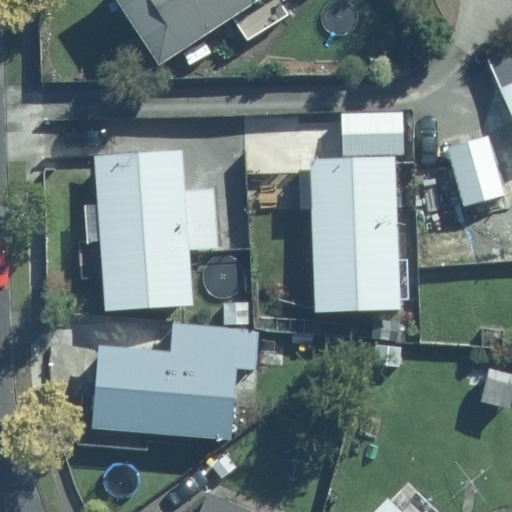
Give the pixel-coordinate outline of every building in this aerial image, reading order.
[(247,0),(139,0),(169,48),(247,0)] [(331,122),(279,125),(277,155),(334,153),(335,158),(402,157),(400,116),(332,117),(331,122)] [(503,210),(489,145),(448,153),(462,219),(503,210)] [(175,155),(84,160),(93,315),(182,309),(179,254),(211,252),(207,192),(177,195),(175,155)] [(389,263),(387,161),(301,161),(299,319),(387,314),(387,303),(405,302),(405,263),(389,263)] [(164,354),(94,348),(89,424),(216,436),(223,368),(243,366),(244,333),(166,323),(164,354)] [(406,511),(391,498),(379,511),(406,511)] [(224,511),(195,500),(189,511),(224,511)]
